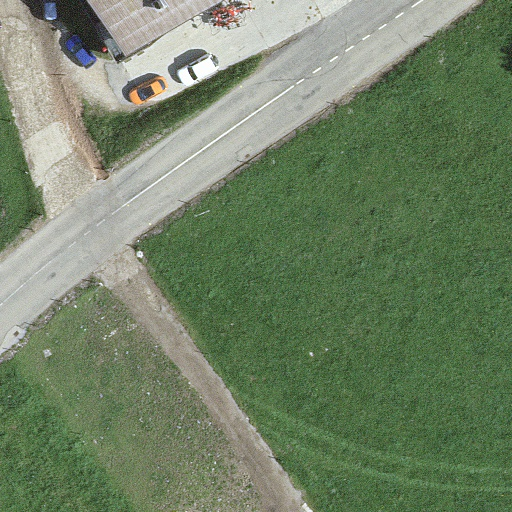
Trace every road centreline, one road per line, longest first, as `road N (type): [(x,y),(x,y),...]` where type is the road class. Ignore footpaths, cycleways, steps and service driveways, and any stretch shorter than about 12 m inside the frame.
road 1 (tertiary): [(427,0),(219,141),(0,310)]
road 2 (track): [(91,236),(299,511)]
